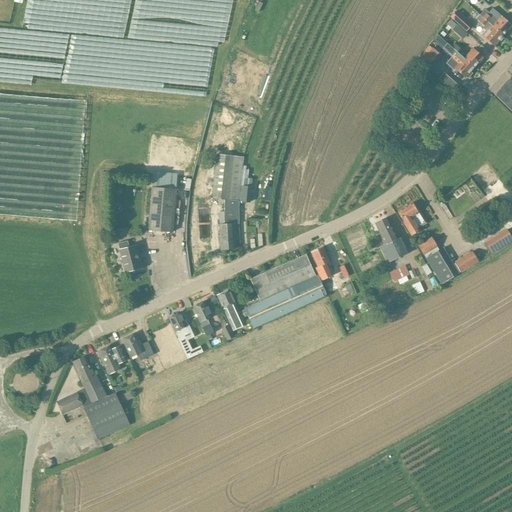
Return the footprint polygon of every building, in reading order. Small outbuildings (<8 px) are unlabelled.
[(485,9),(480,15),(492,27),(503,36),(511,26),(492,8),(488,13),(485,9)] [(472,25),(456,11),(450,18),(466,32),(472,25)] [(479,33),(494,46),(503,36),(492,27),(480,15),(476,19),(479,22),(478,24),(483,28),(479,33)] [(457,25),(453,30),(459,36),(463,31),(457,25)] [(451,47),(474,68),(483,58),(473,49),(465,57),(461,53),(463,51),(454,43),(451,47)] [(447,44),(442,49),(451,57),(446,63),(454,71),(455,69),(465,78),(466,77),(468,78),(472,74),(470,72),(474,68),(451,47),(447,44)] [(444,58),(429,46),(423,54),(425,56),(420,62),(431,72),(444,58)] [(444,74),(439,80),(452,91),(457,85),(444,74)] [(511,78),(503,88),(496,96),(511,111),(511,78)] [(241,203),(242,201),(250,203),(252,187),(251,187),(252,179),(241,177),(244,157),(217,154),(212,198),(224,200),(224,224),(219,225),(221,250),(235,249),(234,240),(236,240),(235,225),(239,224),(239,203),(241,203)] [(151,187),(151,188),(176,190),(176,181),(177,176),(152,174),(151,187)] [(151,188),(147,230),(173,233),(176,190),(151,188)] [(477,219),(493,208),(488,201),(473,213),(477,219)] [(403,222),(411,235),(419,231),(417,228),(426,223),(419,211),(418,212),(412,203),(397,212),(403,222)] [(388,217),(375,224),(385,245),(398,239),(388,217)] [(511,237),(507,229),(485,243),(492,253),(511,240),(511,237)] [(441,285),(459,274),(443,247),(439,250),(431,237),(417,246),(423,256),(423,255),(425,258),(441,285)] [(408,254),(400,238),(380,248),(388,263),(408,254)] [(125,273),(142,269),(136,245),(119,249),(125,273)] [(323,247),(311,253),(318,267),(315,268),(321,281),(332,276),(333,276),(329,266),(328,263),(330,262),(323,247)] [(461,272),(478,262),(472,251),(454,262),(461,272)] [(291,269),(286,271),(295,291),(301,288),(298,281),(310,275),(302,257),(289,263),(291,269)] [(431,273),(426,264),(421,267),(426,276),(431,273)] [(405,266),(389,273),(394,282),(409,275),(405,266)] [(413,284),(416,294),(424,291),(421,282),(413,284)] [(230,290),(217,295),(223,309),(233,331),(245,326),(242,319),(247,316),(253,329),(269,322),(260,301),(244,308),(244,310),(240,312),(236,303),(230,290)] [(205,301),(192,307),(200,323),(208,341),(211,339),(209,334),(213,333),(207,320),(212,317),(205,301)] [(169,318),(175,331),(178,339),(177,339),(187,360),(203,352),(200,346),(192,350),(187,341),(194,337),(188,325),(186,326),(180,313),(169,318)] [(229,326),(221,329),(227,341),(228,340),(234,337),(229,326)] [(130,358),(137,354),(140,361),(154,355),(147,342),(140,345),(134,333),(122,340),(130,358)] [(121,346),(112,350),(110,345),(97,351),(109,375),(122,369),(119,364),(127,360),(121,346)] [(96,375),(95,376),(86,356),(72,363),(81,382),(81,383),(84,389),(91,404),(107,396),(96,375)] [(62,415),(83,406),(84,407),(91,404),(84,389),(77,392),(56,402),(62,415)] [(130,391),(117,397),(120,403),(133,398),(130,391)] [(126,418),(120,403),(117,397),(115,393),(107,397),(107,396),(91,404),(84,407),(98,440),(130,425),(126,418)]
